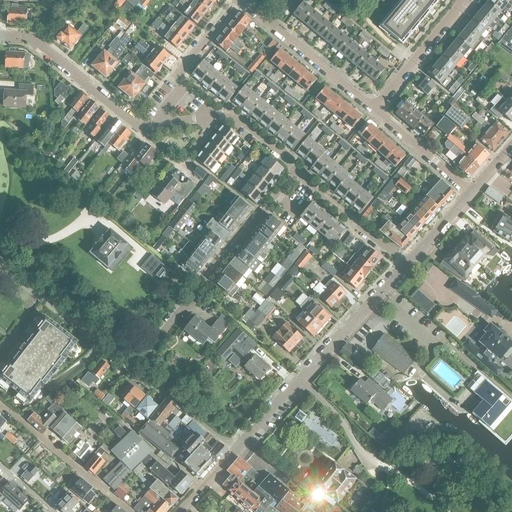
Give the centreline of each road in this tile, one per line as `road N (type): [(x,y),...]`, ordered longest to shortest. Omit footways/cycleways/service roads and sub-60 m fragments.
road 1 (residential): [(133,367),(294,169)]
road 2 (residential): [(157,121),(142,128),(36,40),(0,33)]
road 3 (residential): [(130,511),(0,403)]
road 4 (residential): [(375,107),(245,0)]
road 5 (residential): [(133,367),(0,266)]
road 6 (residential): [(299,380),(405,263)]
road 7 (residential): [(157,121),(180,90),(178,74),(239,0)]
road 8 (residential): [(405,263),(294,169)]
road 9 (residential): [(375,107),(463,0)]
road 10 (residential): [(236,450),(133,367)]
road 11 (residential): [(470,193),(375,107)]
